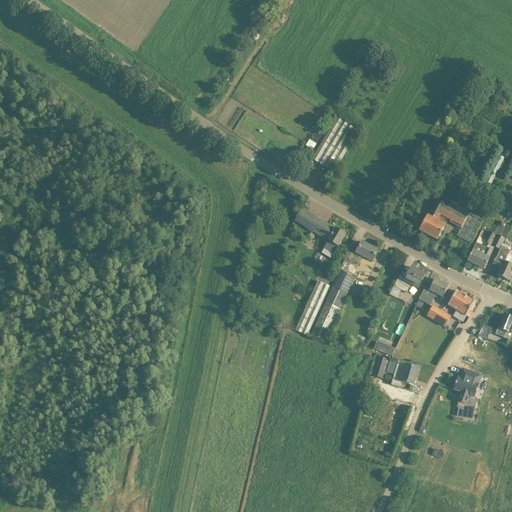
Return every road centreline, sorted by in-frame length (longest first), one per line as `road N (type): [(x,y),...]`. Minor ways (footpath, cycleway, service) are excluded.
road 1 (unclassified): [(494,295),(243,150),(30,0)]
road 2 (unclassified): [(378,511),(420,410),(494,295)]
